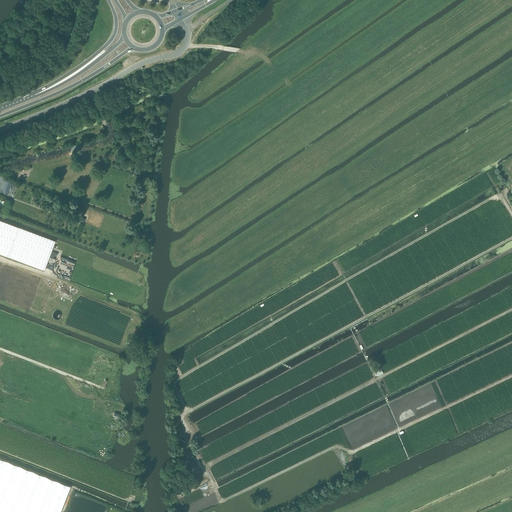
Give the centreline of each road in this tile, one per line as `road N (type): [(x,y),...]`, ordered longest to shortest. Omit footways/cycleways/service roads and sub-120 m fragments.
road 1 (track): [(511,215),(499,194),(173,381),(201,469)]
road 2 (track): [(268,478),(220,501),(201,469),(511,310)]
road 3 (track): [(186,411),(511,237)]
road 4 (track): [(268,478),(336,446),(351,452),(511,376)]
road 5 (unclassified): [(0,130),(178,52),(188,36),(182,18)]
road 6 (track): [(0,165),(105,138),(90,91)]
road 7 (primary): [(0,116),(71,86),(133,47)]
road 8 (primary): [(108,0),(116,18),(110,41),(30,98)]
